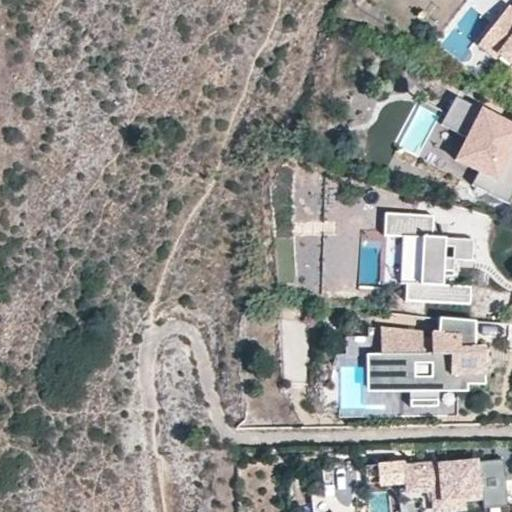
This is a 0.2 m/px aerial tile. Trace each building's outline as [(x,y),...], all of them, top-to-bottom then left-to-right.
[(511,10),(508,7),(494,25),(511,38),(498,55),(511,65),(511,10)] [(511,38),(494,25),(478,46),(495,59),(511,72),(511,65),(498,55),(511,38)] [(511,172),(511,170),(511,113),(507,124),(454,97),(440,125),(466,138),(455,160),(478,172),(471,185),(509,205),(511,198),(511,172)] [(452,272),(453,261),(459,261),(471,262),(472,240),(431,238),(431,217),(383,215),(382,232),(401,233),(399,280),(405,281),(404,302),(469,305),(470,287),(441,286),(442,271),(452,272)] [(478,368),(478,353),(474,353),(474,322),(439,320),(438,335),(431,334),(431,340),(422,340),(422,333),(383,330),(383,356),(380,356),(381,386),(410,385),(411,407),(438,407),(437,385),(485,384),(484,368),(478,368)] [(381,386),(380,356),(366,356),(367,386),(381,386)] [(405,468),(404,463),(365,468),(367,485),(398,482),(406,482),(405,468)] [(479,499),(475,463),(440,467),(439,465),(405,468),(406,482),(407,493),(420,492),(441,490),(443,511),(466,509),(465,501),(479,499)] [(406,482),(398,482),(399,494),(407,493),(406,482)] [(441,490),(420,492),(421,502),(422,511),(443,511),(441,490)] [(407,493),(399,494),(400,505),(421,502),(420,492),(407,493)]
